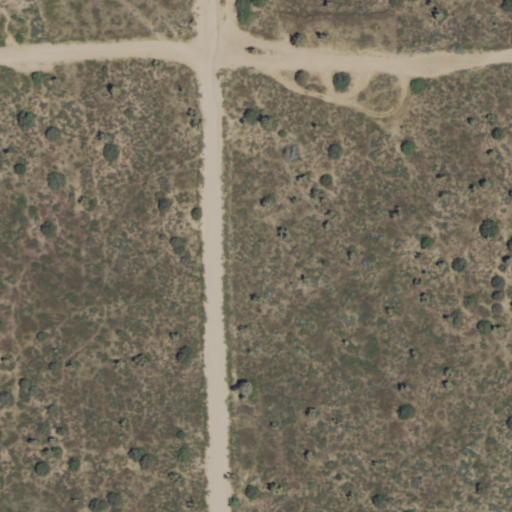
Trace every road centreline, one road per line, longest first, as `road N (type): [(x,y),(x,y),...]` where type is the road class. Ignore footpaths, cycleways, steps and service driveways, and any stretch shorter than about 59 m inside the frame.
road 1 (residential): [(219,511),(206,0)]
road 2 (residential): [(0,53),(511,56)]
